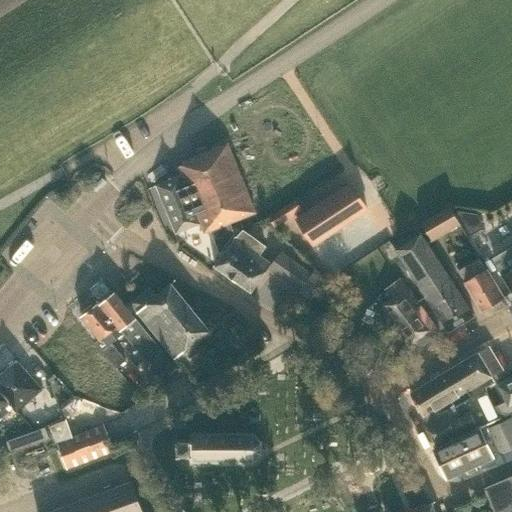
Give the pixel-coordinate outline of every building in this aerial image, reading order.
[(192,157),(194,160),(177,167),(181,175),(157,186),(176,233),(200,223),(204,233),(212,230),(215,238),(231,231),(228,223),(256,212),(244,185),(262,179),(249,146),(232,153),(227,143),(192,157)] [(296,218),(314,246),(368,210),(350,183),(296,218)] [(302,210),(296,200),(268,217),(275,227),(302,210)] [(421,223),(431,241),(459,224),(449,207),(421,223)] [(457,211),(470,235),(484,228),(477,214),(457,211)] [(260,255),(266,246),(243,229),(235,238),(235,237),(215,265),(251,291),(267,269),(299,291),(312,273),(280,250),(271,263),(260,255)] [(474,316),(446,273),(420,233),(395,250),(448,331),(474,316)] [(511,291),(511,247),(492,259),(511,291)] [(458,270),(465,282),(482,311),(504,298),(486,269),(479,258),(458,270)] [(406,286),(400,278),(385,290),(392,297),(382,305),(397,324),(421,306),(406,286)] [(148,362),(162,351),(150,338),(114,292),(112,293),(101,279),(90,288),(101,301),(93,307),(91,305),(81,313),(83,315),(81,317),(99,339),(95,342),(116,368),(126,360),(111,343),(116,339),(124,333),(148,362)] [(341,304),(349,297),(337,282),(329,289),(341,304)] [(156,296),(149,288),(131,303),(138,311),(138,312),(149,325),(148,326),(157,337),(158,336),(175,358),(185,350),(186,350),(210,330),(171,284),(156,296)] [(412,343),(416,349),(437,333),(433,327),(436,325),(421,306),(397,324),(412,343)] [(410,393),(430,426),(426,428),(434,445),(476,423),(470,412),(458,418),(453,407),(439,414),(436,409),(451,400),(455,406),(471,397),(467,391),(502,369),(489,346),(410,393)] [(175,366),(163,352),(152,361),(164,376),(175,366)] [(42,389),(16,361),(0,375),(0,392),(13,407),(16,411),(42,389)] [(71,399),(79,391),(62,374),(54,381),(71,399)] [(511,380),(499,387),(507,401),(496,407),(502,417),(511,411),(511,380)] [(0,419),(13,407),(0,392),(0,419)] [(489,428),(501,454),(511,448),(511,417),(511,418),(489,428)] [(114,451),(104,423),(57,442),(67,469),(114,451)] [(24,446),(49,437),(45,427),(21,437),(24,446)] [(477,469),(475,465),(493,457),(479,428),(457,438),(473,471),(477,469)] [(261,441),(253,434),(254,434),(253,432),(252,433),(242,433),(242,432),(240,432),(240,433),(231,433),(231,432),(229,432),(229,433),(220,433),(220,432),(218,432),(218,433),(209,433),(209,432),(207,432),(207,433),(206,433),(206,431),(193,431),(193,433),(191,433),(191,440),(178,440),(178,441),(176,441),(176,454),(178,454),(178,455),(191,455),(191,462),(193,462),(193,464),(205,464),(205,462),(207,462),(209,462),(218,462),(220,462),(229,462),(231,462),(240,462),(243,462),(252,462),(253,462),(254,461),(261,454),(262,453),(262,452),(262,442),(261,441)] [(435,448),(449,478),(465,470),(467,474),(473,471),(457,438),(435,448)] [(511,511),(511,476),(485,488),(495,511),(511,511)] [(141,511),(132,486),(131,483),(52,511),(141,511)] [(358,511),(380,511),(376,502),(358,510),(358,511)]
